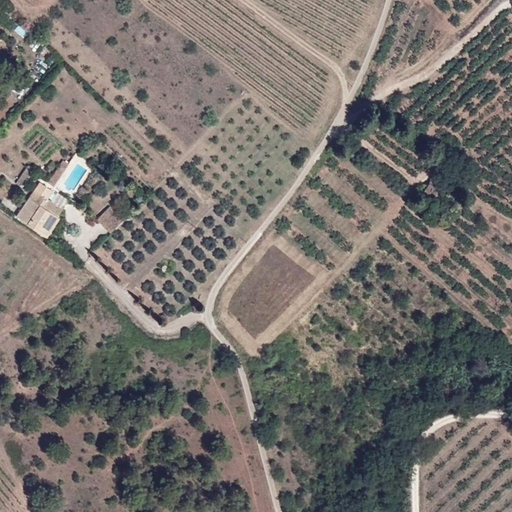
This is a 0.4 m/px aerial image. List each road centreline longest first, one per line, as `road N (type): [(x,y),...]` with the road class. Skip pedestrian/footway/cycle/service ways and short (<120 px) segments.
road 1 (unclassified): [(397,0),(328,153),(204,304),(201,323)]
road 2 (unclassified): [(201,323),(250,400),(280,511)]
road 3 (unclassified): [(511,410),(454,417),(421,442),(415,511)]
road 4 (track): [(244,0),(339,71),(351,106)]
road 5 (residential): [(95,263),(162,329),(201,323)]
